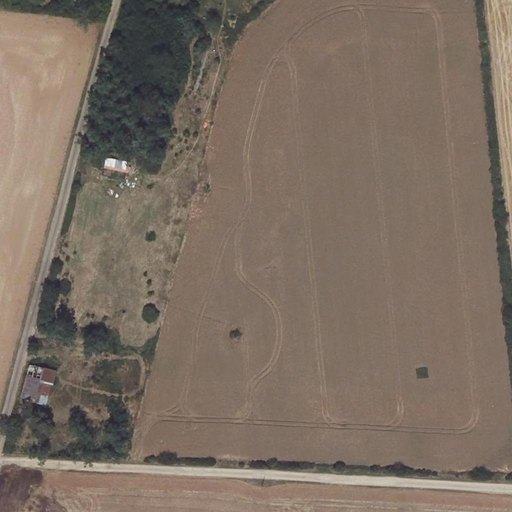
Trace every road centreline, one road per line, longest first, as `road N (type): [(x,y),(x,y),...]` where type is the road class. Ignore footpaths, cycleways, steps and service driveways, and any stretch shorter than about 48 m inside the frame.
road 1 (track): [(511,492),(0,461)]
road 2 (track): [(0,432),(118,0)]
